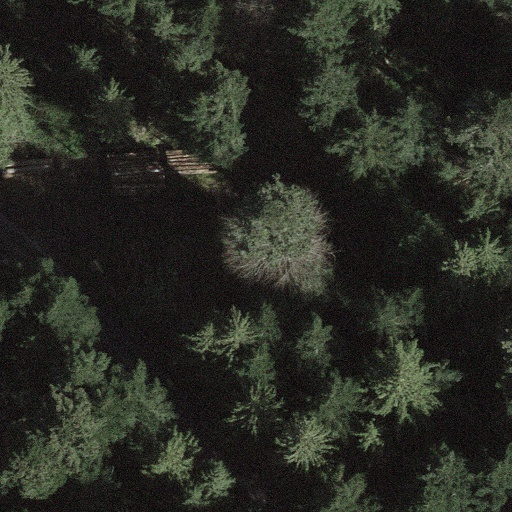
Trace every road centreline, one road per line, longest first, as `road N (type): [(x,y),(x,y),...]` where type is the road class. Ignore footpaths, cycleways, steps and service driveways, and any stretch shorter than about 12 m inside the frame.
road 1 (track): [(511,14),(83,287)]
road 2 (unclassified): [(293,511),(217,410),(0,222)]
